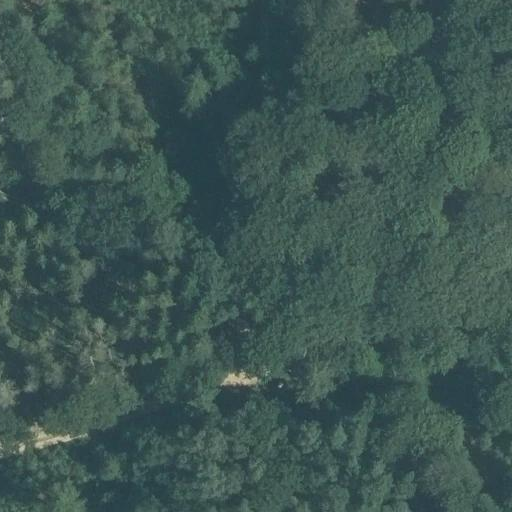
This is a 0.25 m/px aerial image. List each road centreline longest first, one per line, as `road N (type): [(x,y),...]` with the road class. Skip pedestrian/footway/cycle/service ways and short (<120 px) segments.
road 1 (track): [(0,457),(340,361)]
road 2 (track): [(267,0),(283,313)]
road 3 (track): [(283,313),(0,180)]
road 4 (track): [(340,361),(511,316)]
road 5 (track): [(428,511),(340,361)]
